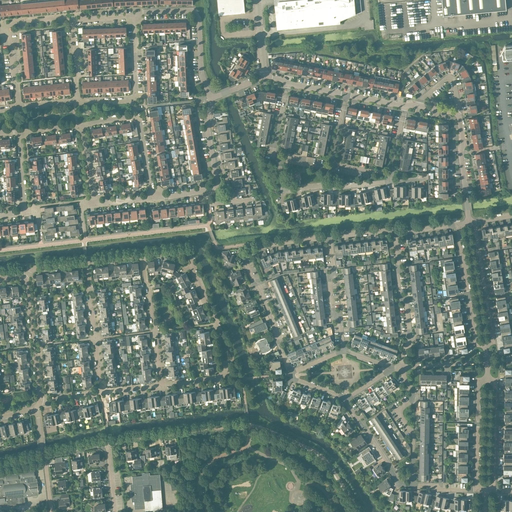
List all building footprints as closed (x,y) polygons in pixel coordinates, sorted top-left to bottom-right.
[(243,0),(217,0),(219,15),(245,13),(243,0)] [(277,0),(278,1),(275,17),(277,30),(340,24),(340,21),(355,14),(354,0),(277,0)] [(505,0),(441,0),(443,16),(506,10),(505,0)] [(187,50),(187,45),(185,45),(185,42),(178,42),(179,50),(187,50)] [(511,44),(505,45),(500,53),(502,54),(502,59),(511,58),(511,44)] [(157,55),(157,47),(148,47),(148,50),(146,50),(146,55),(155,55),(157,55)] [(242,54),(239,60),(247,65),(249,61),(248,61),(249,59),(248,58),(250,56),(248,54),(245,53),(243,55),(242,54)] [(247,65),(239,60),(237,58),(234,63),(233,62),(232,62),(236,65),(248,73),(249,71),(245,68),(247,65)] [(248,73),(236,65),(232,62),(232,63),(233,64),(230,68),(232,70),(240,75),(242,72),(247,75),(248,73)] [(445,70),(442,63),(435,65),(441,72),(445,70)] [(457,72),(463,65),(456,63),(453,70),(457,72)] [(441,72),(435,65),(434,64),(432,65),(433,67),(430,69),(436,76),(441,72)] [(467,72),(463,65),(457,72),(460,76),(467,72)] [(436,76),(430,69),(426,73),(431,80),(436,76)] [(238,78),(240,75),(232,70),(229,75),(230,75),(229,78),(231,80),(233,81),(235,79),(236,80),(237,78),(238,78)] [(469,71),(467,72),(460,76),(462,80),(470,78),(469,76),(471,75),(469,71)] [(427,84),(431,80),(426,73),(421,77),(427,84)] [(427,84),(421,77),(419,75),(415,79),(422,87),(427,84)] [(473,78),(470,78),(462,80),(463,86),(471,84),(474,84),(473,78)] [(422,87),(415,79),(410,82),(418,91),(422,87)] [(418,91),(410,82),(405,87),(413,95),(418,91)] [(3,85),(3,90),(5,101),(11,100),(10,96),(11,96),(10,93),(9,89),(4,90),(4,85),(3,85)] [(261,100),(261,91),(255,94),(254,93),(250,94),(254,103),(261,100)] [(270,102),(271,92),(267,91),(267,92),(261,91),(261,100),(270,102)] [(254,103),(250,94),(247,96),(247,97),(245,97),(248,105),(254,103)] [(248,105),(245,97),(243,98),(243,97),(244,96),(243,96),(243,97),(239,99),(238,98),(239,99),(241,103),(240,105),(241,105),(241,104),(243,108),(248,105)] [(293,106),(295,97),(291,96),(290,97),(288,96),(287,105),(293,106)] [(328,113),(330,104),(326,103),(326,104),(324,103),(322,114),(328,115),(328,113)] [(159,115),(158,110),(157,107),(154,108),(149,109),(150,116),(159,115)] [(351,117),(353,108),(349,107),(349,108),(347,108),(345,116),(351,117)] [(227,121),(227,117),(222,117),(223,121),(217,122),(217,126),(214,127),(215,132),(218,131),(228,130),(227,121)] [(271,126),(272,120),(262,118),(262,117),(260,117),(259,119),(262,119),(261,124),(271,126)] [(297,124),(298,119),(287,117),(286,117),(288,117),(287,123),(297,125),(297,126),(299,127),(300,125),(297,124)] [(410,129),(412,119),(407,119),(407,120),(405,119),(404,127),(410,129)] [(130,123),(125,124),(127,132),(128,136),(138,134),(137,127),(134,128),(133,125),(131,125),(130,123)] [(127,132),(125,124),(121,125),(121,127),(119,127),(120,133),(127,132)] [(332,126),(333,126),(322,124),(321,129),(320,130),(331,132),(332,126)] [(120,133),(119,127),(116,128),(116,125),(111,126),(113,135),(120,133)] [(113,135),(111,126),(107,127),(107,129),(105,130),(106,136),(113,135)] [(106,136),(105,130),(102,130),(102,128),(97,129),(98,137),(106,136)] [(330,138),(331,132),(320,130),(321,129),(318,128),(318,130),(320,131),(319,136),(330,138)] [(356,135),(357,130),(345,128),(346,129),(345,134),(355,136),(355,137),(358,138),(358,136),(356,135)] [(98,137),(97,129),(92,129),(93,132),(90,132),(91,138),(94,138),(94,141),(99,140),(98,137)] [(269,138),(270,132),(260,130),(260,129),(258,129),(257,131),(260,131),(259,136),(269,138)] [(295,136),(296,131),(286,129),(285,135),(295,137),(294,138),(297,138),(297,136),(295,136)] [(231,134),(230,130),(228,130),(218,131),(219,136),(216,136),(216,141),(219,141),(229,139),(228,135),(231,134)] [(67,145),(66,133),(61,134),(61,137),(59,137),(59,143),(60,146),(67,145)] [(73,135),(71,135),(70,133),(66,133),(67,145),(74,144),(74,142),(74,141),(74,138),(73,135)] [(59,143),(59,137),(56,137),(56,135),(51,135),(52,144),(59,143)] [(390,137),(391,137),(392,138),(392,137),(380,135),(379,140),(379,141),(389,143),(390,137)] [(45,145),(44,138),(42,139),(42,136),(37,137),(38,145),(45,145)] [(268,144),(269,138),(259,136),(257,147),(259,147),(260,143),(268,144)] [(38,145),(37,137),(32,137),(33,140),(30,140),(31,146),(38,145)] [(10,139),(5,140),(6,148),(13,148),(13,142),(10,142),(10,139)] [(231,139),(229,139),(219,141),(220,145),(217,145),(217,151),(223,150),(230,149),(230,144),(232,144),(231,139)] [(388,149),(389,143),(379,141),(379,140),(377,139),(376,142),(379,142),(378,147),(388,149)] [(414,147),(415,142),(403,139),(403,140),(405,140),(404,146),(414,148),(414,149),(416,149),(417,147),(414,147)] [(327,149),(328,143),(318,141),(318,140),(316,140),(316,142),(318,143),(317,147),(327,149)] [(353,147),(354,142),(344,140),(343,146),(353,148),(353,149),(355,150),(356,148),(353,147)] [(292,149),(293,143),(283,141),(282,147),(292,149)] [(134,145),(134,143),(128,144),(129,151),(138,150),(137,145),(134,145)] [(326,155),(327,149),(317,147),(316,153),(326,155)] [(103,155),(102,148),(96,149),(96,152),(94,152),(95,157),(103,155)] [(235,148),(230,149),(223,150),(223,154),(220,154),(221,160),(226,159),(234,158),(233,153),(236,153),(235,148)] [(138,154),(138,150),(129,151),(130,158),(136,157),(136,155),(138,154)] [(386,161),(387,155),(377,153),(377,152),(374,151),(374,153),(377,154),(376,159),(386,161)] [(351,160),(352,154),(342,152),(341,158),(351,160)] [(412,158),(413,154),(403,152),(401,157),(412,159),(411,161),(414,161),(414,159),(412,158)] [(76,160),(76,155),(73,156),(73,153),(64,154),(64,161),(68,161),(76,160)] [(104,163),(103,155),(95,157),(95,162),(98,161),(98,164),(104,163)] [(44,164),(43,156),(34,157),(35,160),(32,160),(33,165),(41,164),(44,164)] [(137,159),(136,157),(130,158),(132,165),(140,164),(139,159),(137,159)] [(239,157),(234,158),(226,159),(227,163),(224,163),(224,169),(230,168),(237,167),(237,162),(239,162),(239,157)] [(385,167),(386,161),(376,159),(374,165),(385,167)] [(77,165),(76,160),(68,161),(68,168),(75,167),(74,165),(77,165)] [(105,170),(104,163),(98,164),(99,166),(96,166),(97,171),(105,170)] [(413,172),(414,166),(410,165),(400,163),(399,170),(413,172)] [(44,164),(41,164),(33,165),(33,170),(36,170),(36,172),(42,171),(45,171),(44,164)] [(141,168),(140,164),(132,165),(133,172),(139,171),(138,169),(141,168)] [(242,166),(237,167),(230,168),(230,172),(227,172),(228,178),(234,177),(241,176),(240,171),(243,171),(242,166)] [(78,174),(77,170),(75,170),(75,167),(68,168),(65,168),(66,176),(78,174)] [(107,177),(105,170),(97,171),(98,176),(100,175),(101,178),(107,177)] [(43,178),(42,171),(36,172),(36,174),(34,175),(35,179),(43,178)] [(139,174),(139,171),(133,172),(134,179),(142,178),(142,173),(139,174)] [(203,178),(202,173),(193,175),(195,182),(199,181),(199,179),(203,178)] [(78,179),(78,174),(66,176),(67,183),(76,182),(76,179),(78,179)] [(246,175),(241,176),(234,177),(234,181),(231,181),(232,187),(237,186),(245,185),(244,180),(246,180),(246,175)] [(109,176),(107,177),(101,178),(101,180),(99,181),(99,185),(108,184),(110,184),(109,176)] [(46,178),(43,178),(35,179),(35,184),(38,184),(38,186),(44,186),(47,185),(46,178)] [(143,183),(142,178),(134,179),(131,180),(133,190),(139,189),(138,186),(141,186),(141,183),(143,183)] [(80,189),(79,184),(77,184),(76,182),(67,183),(68,190),(71,190),(80,189)] [(109,191),(108,184),(99,185),(100,190),(103,190),(103,192),(109,191)] [(251,194),(250,189),(249,184),(245,185),(237,186),(238,190),(235,190),(235,196),(251,194)] [(45,193),(44,186),(38,186),(38,189),(36,189),(36,194),(45,193)] [(400,196),(400,186),(394,186),(394,190),(390,191),(391,197),(394,196),(400,196)] [(409,197),(409,191),(406,191),(406,186),(400,186),(400,196),(406,196),(409,197)] [(391,197),(390,191),(387,191),(386,187),(380,188),(382,198),(388,197),(391,197)] [(418,197),(418,187),(412,187),(412,191),(409,191),(409,197),(412,197),(418,197)] [(423,187),(418,187),(418,197),(426,197),(426,191),(423,191),(423,187)] [(382,201),(382,198),(380,188),(374,190),(375,194),(372,195),(373,200),(376,199),(377,202),(382,201)] [(80,193),(80,189),(71,190),(72,197),(78,196),(78,194),(80,193)] [(373,200),(372,195),(369,195),(368,191),(363,193),(365,202),(370,201),(373,200)] [(46,200),(45,197),(48,197),(48,192),(45,193),(36,194),(37,198),(39,198),(40,201),(46,200)] [(365,202),(363,193),(357,194),(358,198),(354,198),(355,204),(355,207),(359,206),(365,205),(365,202)] [(327,204),(327,194),(321,194),(321,198),(317,198),(318,204),(318,207),(321,206),(327,206),(327,204)] [(336,204),(336,198),(333,198),(333,194),(327,194),(327,204),(327,206),(333,206),(336,207),(336,204)] [(345,205),(345,194),(339,194),(339,199),(336,198),(336,204),(339,204),(345,205)] [(355,204),(354,198),(351,199),(351,194),(345,194),(345,205),(345,207),(351,207),(355,207),(355,204)] [(17,200),(16,195),(8,196),(5,196),(5,203),(14,203),(14,200),(17,200)] [(318,204),(317,198),(314,199),(313,195),(307,196),(309,206),(310,208),(315,207),(318,207),(318,204)] [(309,206),(307,196),(301,197),(302,201),(299,202),(300,208),(303,207),(309,206)] [(300,208),(299,202),(296,203),(295,199),(290,200),(292,210),(298,209),(300,208)] [(292,210),(290,200),(284,201),(285,205),(282,206),(283,212),(292,210)] [(195,203),(194,203),(196,214),(204,213),(203,202),(199,203),(200,203),(195,204),(195,203)] [(196,214),(194,203),(191,204),(186,205),(186,204),(187,215),(196,214)] [(256,207),(252,207),(253,220),(258,219),(257,217),(262,216),(261,203),(256,204),(256,207)] [(187,215),(186,204),(183,205),(178,205),(179,216),(187,215)] [(253,220),(252,207),(251,204),(246,205),(247,208),(242,208),(243,218),(244,221),(253,220)] [(73,205),(59,206),(60,216),(75,215),(77,215),(78,215),(76,209),(74,209),(73,205)] [(179,216),(178,205),(174,206),(175,206),(170,206),(169,206),(171,217),(179,216)] [(243,218),(242,208),(242,205),(237,206),(237,209),(233,209),(234,219),(234,222),(239,221),(239,219),(243,218)] [(60,216),(59,206),(45,208),(45,212),(43,213),(43,219),(46,218),(60,216)] [(171,217),(169,206),(166,207),(161,207),(162,218),(171,217)] [(234,219),(233,209),(233,206),(228,207),(228,210),(224,211),(225,220),(225,223),(230,222),(229,220),(234,219)] [(136,208),(138,219),(146,218),(145,207),(140,208),(136,208)] [(162,218),(161,207),(158,208),(153,209),(154,219),(162,218)] [(138,219),(136,208),(132,209),(128,209),(129,220),(138,219)] [(225,220),(224,211),(223,208),(218,208),(219,211),(214,212),(215,216),(212,216),(212,220),(215,220),(216,224),(220,223),(220,221),(225,220)] [(129,220),(128,209),(123,210),(120,210),(121,221),(129,220)] [(121,221),(120,210),(115,211),(111,211),(113,222),(121,221)] [(113,222),(111,211),(107,212),(103,212),(104,223),(113,222)] [(104,223),(103,212),(98,213),(95,213),(96,224),(104,223)] [(96,224),(95,213),(90,214),(86,214),(88,225),(96,224)] [(75,219),(75,215),(60,216),(62,227),(76,225),(79,225),(77,219),(75,219)] [(62,227),(60,216),(46,218),(46,223),(44,223),(44,229),(47,229),(62,227)] [(25,222),(26,232),(29,232),(29,235),(35,234),(35,231),(38,231),(37,224),(34,224),(33,221),(28,221),(25,222)] [(26,232),(25,222),(20,222),(16,223),(18,233),(21,233),(21,236),(26,235),(26,232)] [(18,233),(16,223),(12,223),(8,224),(9,234),(12,234),(13,237),(18,236),(18,233)] [(9,234),(8,224),(3,224),(0,224),(0,227),(1,235),(9,234)] [(76,229),(76,225),(62,227),(62,231),(70,230),(71,236),(80,235),(79,229),(78,229),(76,229)] [(511,234),(511,231),(511,225),(507,226),(507,225),(503,226),(504,227),(505,236),(511,234)] [(505,236),(504,227),(500,227),(500,226),(496,227),(496,228),(498,237),(505,236)] [(62,231),(62,227),(47,229),(48,233),(46,233),(45,233),(45,239),(46,239),(55,238),(54,232),(62,231)] [(498,237),(496,228),(492,228),(492,227),(489,228),(489,229),(490,238),(498,237)] [(490,238),(489,229),(485,230),(485,229),(481,229),(483,240),(490,238)] [(449,235),(445,236),(446,245),(454,244),(452,234),(449,234),(449,235)] [(446,245),(445,236),(445,235),(441,235),(441,236),(438,237),(439,246),(446,245)] [(439,246),(438,237),(437,236),(434,237),(434,238),(430,238),(432,248),(439,246)] [(432,248),(430,238),(430,237),(426,238),(427,239),(423,239),(424,249),(432,248)] [(424,249),(423,239),(423,238),(419,239),(419,240),(415,240),(417,250),(424,249)] [(388,249),(387,240),(382,240),(382,239),(379,240),(379,241),(380,250),(388,249)] [(380,250),(379,241),(375,241),(375,240),(371,241),(371,242),(373,251),(380,250)] [(417,250),(415,240),(412,240),(412,241),(408,242),(409,251),(417,250)] [(373,251),(371,242),(368,242),(367,241),(364,241),(364,242),(365,252),(373,251)] [(365,252),(364,242),(360,243),(360,242),(356,242),(356,243),(358,253),(365,252)] [(358,253),(356,243),(353,244),(353,243),(349,243),(349,244),(350,254),(358,253)] [(350,254),(349,244),(345,245),(345,244),(341,244),(342,245),(343,255),(350,254)] [(343,255),(342,245),(338,246),(338,245),(334,245),(335,256),(343,255)] [(323,257),(322,247),(318,248),(318,247),(314,247),(314,248),(316,258),(323,257)] [(316,258),(314,248),(310,249),(310,248),(307,248),(307,249),(308,259),(316,258)] [(308,259),(307,249),(303,250),(303,249),(299,249),(299,250),(301,260),(308,259)] [(293,260),(292,251),(288,251),(288,250),(284,251),(284,252),(286,261),(293,260)] [(301,260),(299,250),(296,251),(295,250),(292,250),(292,251),(293,260),(301,260)] [(228,268),(237,264),(233,255),(230,256),(228,251),(222,252),(224,259),(228,268)] [(286,261),(284,252),(281,252),(281,251),(277,252),(277,253),(278,262),(286,261)] [(278,262),(277,253),(271,255),(271,254),(267,255),(268,256),(271,265),(278,262)] [(271,265),(268,256),(264,258),(264,257),(260,258),(264,268),(271,265)] [(452,261),(452,258),(440,260),(441,266),(444,266),(454,264),(453,260),(452,261)] [(167,272),(169,263),(163,261),(162,266),(158,267),(158,274),(161,274),(161,271),(167,272)] [(158,274),(158,267),(154,267),(154,262),(148,262),(149,272),(154,271),(155,274),(158,274)] [(139,276),(139,273),(138,263),(131,264),(132,270),(129,270),(130,277),(134,277),(134,276),(139,276)] [(175,264),(169,263),(167,272),(172,274),(171,277),(173,278),(177,272),(174,269),(175,264)] [(130,277),(129,270),(126,271),(125,264),(120,265),(121,275),(121,278),(126,277),(126,278),(130,277)] [(121,275),(120,265),(114,266),(114,272),(112,272),(112,279),(116,279),(115,275),(121,275)] [(103,277),(102,267),(96,268),(96,274),(93,275),(94,281),(98,281),(97,278),(103,277)] [(112,279),(112,272),(108,273),(108,267),(102,267),(103,277),(108,276),(108,280),(112,279)] [(78,270),(72,271),(73,281),(79,280),(79,283),(83,283),(82,275),(79,275),(78,270)] [(237,285),(242,283),(240,279),(243,278),(239,270),(233,273),(232,270),(226,272),(228,277),(231,276),(233,282),(236,281),(237,285)] [(73,281),(72,271),(66,272),(67,277),(64,277),(65,285),(68,285),(68,281),(73,281)] [(65,285),(64,277),(61,277),(60,272),(54,273),(55,283),(61,282),(61,285),(65,285)] [(181,275),(177,272),(173,278),(174,280),(177,278),(180,283),(188,278),(185,273),(181,275)] [(55,283),(54,273),(48,274),(49,279),(46,279),(47,287),(51,287),(50,283),(55,283)] [(47,287),(46,279),(43,280),(42,275),(36,275),(37,285),(43,284),(43,287),(47,287)] [(282,283),(279,277),(270,281),(272,287),(282,283)] [(191,283),(188,278),(180,283),(182,287),(180,288),(181,291),(188,288),(187,286),(191,283)] [(284,289),(282,283),(272,287),(275,293),(284,289)] [(138,285),(132,286),(128,286),(129,294),(132,293),(133,293),(141,292),(141,288),(138,288),(138,285)] [(12,292),(9,292),(10,300),(13,300),(13,299),(18,298),(17,286),(11,287),(12,292)] [(10,300),(9,292),(6,293),(5,288),(0,288),(0,294),(0,298),(6,297),(6,300),(10,300)] [(189,291),(188,288),(181,291),(183,295),(184,294),(186,299),(188,298),(197,295),(195,289),(189,291)] [(243,302),(251,299),(248,292),(247,293),(245,290),(242,291),(241,288),(235,291),(237,296),(236,296),(237,297),(237,298),(238,299),(239,299),(240,299),(241,299),(242,299),(243,302)] [(458,292),(457,288),(448,289),(445,290),(446,296),(457,294),(457,292),(458,292)] [(108,296),(107,289),(101,289),(101,292),(99,293),(99,297),(108,296)] [(277,298),(286,294),(284,289),(275,293),(277,298)] [(78,292),(72,293),(73,300),(82,299),(81,295),(78,295),(78,292)] [(142,297),(141,292),(133,293),(133,301),(140,300),(139,297),(142,297)] [(289,300),(286,294),(277,298),(279,304),(289,300)] [(199,300),(197,295),(188,298),(190,303),(187,305),(188,308),(195,305),(194,302),(199,300)] [(48,303),(47,296),(41,296),(41,299),(39,300),(39,304),(48,303)] [(109,304),(108,296),(99,297),(100,302),(102,302),(103,304),(109,304)] [(82,304),(82,299),(73,300),(74,308),(80,307),(80,305),(82,304)] [(140,303),(140,300),(133,301),(134,308),(143,307),(143,302),(140,303)] [(251,317),(259,313),(258,310),(257,308),(255,309),(253,304),(257,303),(255,300),(241,306),(242,308),(245,307),(246,308),(245,309),(247,312),(249,311),(251,317)] [(281,309),(291,305),(289,300),(279,304),(281,309)] [(49,311),(48,303),(39,304),(40,309),(43,309),(43,312),(49,311)] [(110,311),(109,304),(103,304),(103,307),(100,307),(101,312),(110,311)] [(196,308),(195,305),(188,308),(189,311),(193,310),(195,315),(204,311),(201,306),(196,308)] [(284,315),(293,311),(291,305),(281,309),(284,315)] [(20,312),(20,307),(11,308),(12,315),(18,315),(18,312),(20,312)] [(80,310),(80,307),(74,308),(75,315),(83,314),(83,310),(80,310)] [(144,312),(143,307),(134,308),(135,316),(141,315),(141,312),(144,312)] [(50,318),(49,311),(43,312),(43,314),(40,315),(41,319),(50,318)] [(111,319),(110,311),(101,312),(101,317),(104,317),(104,319),(111,319)] [(206,317),(204,311),(195,315),(197,320),(194,321),(195,324),(202,323),(201,319),(206,317)] [(286,321),(296,317),(293,311),(284,315),(286,321)] [(84,319),(83,314),(75,315),(75,323),(82,322),(81,319),(84,319)] [(18,317),(18,315),(12,315),(9,316),(10,323),(13,323),(22,322),(21,317),(18,317)] [(142,318),(141,315),(135,316),(136,323),(145,322),(144,317),(142,318)] [(288,326),(298,322),(296,317),(286,321),(288,326)] [(51,326),(50,318),(41,319),(42,324),(44,324),(45,327),(51,326)] [(112,326),(111,319),(104,319),(105,322),(102,322),(103,327),(112,326)] [(265,322),(263,323),(262,319),(254,322),(250,324),(251,328),(250,328),(251,328),(252,328),(253,331),(255,331),(255,333),(258,332),(259,332),(260,331),(262,331),(263,331),(264,331),(267,329),(267,328),(265,322)] [(22,327),(22,322),(13,323),(14,330),(20,330),(20,327),(22,327)] [(82,325),(82,322),(75,323),(76,330),(85,329),(85,324),(82,325)] [(145,327),(145,322),(136,323),(137,331),(143,330),(143,327),(145,327)] [(291,332),(300,328),(298,322),(288,326),(291,332)] [(52,333),(51,326),(45,327),(45,329),(42,329),(43,334),(52,333)] [(112,334),(112,326),(103,327),(103,332),(106,332),(106,335),(112,334)] [(293,337),(302,333),(300,328),(291,332),(293,337)] [(86,334),(85,329),(76,330),(77,338),(83,337),(83,334),(86,334)] [(203,329),(196,330),(197,339),(200,339),(210,337),(209,332),(203,332),(203,329)] [(53,341),(52,333),(43,334),(43,339),(46,339),(46,342),(53,341)] [(174,340),(173,333),(167,333),(167,336),(164,337),(165,341),(174,340)] [(365,349),(369,340),(366,339),(367,336),(363,334),(362,337),(358,346),(358,347),(358,348),(359,348),(360,349),(361,349),(361,348),(362,348),(362,347),(365,349)] [(358,346),(362,337),(355,335),(351,344),(351,345),(352,345),(352,346),(353,346),(354,346),(355,345),(358,346)] [(144,336),(138,337),(139,344),(148,343),(147,339),(144,339),(144,336)] [(330,336),(323,339),(327,348),(330,347),(331,347),(331,348),(332,348),(333,348),(333,347),(334,347),(334,346),(334,345),(333,345),(330,336)] [(24,341),(23,337),(15,338),(15,345),(22,345),(21,342),(24,341)] [(211,343),(210,337),(200,339),(201,344),(197,344),(198,348),(205,347),(205,344),(211,343)] [(266,338),(265,338),(264,338),(263,338),(262,338),(261,339),(260,339),(259,340),(258,340),(257,341),(257,342),(256,342),(255,343),(256,343),(259,347),(259,348),(260,353),(261,353),(262,353),(263,353),(264,353),(265,353),(266,353),(267,352),(268,352),(268,351),(269,351),(270,350),(271,350),(271,349),(272,348),(271,348),(268,345),(269,343),(265,342),(265,338),(266,338)] [(327,348),(323,339),(316,342),(320,351),(323,349),(323,350),(324,350),(325,351),(325,350),(326,350),(327,349),(327,348)] [(114,347),(113,340),(107,340),(107,343),(105,344),(105,348),(114,347)] [(175,348),(174,340),(165,341),(166,346),(168,346),(169,348),(175,348)] [(372,351),(376,342),(369,340),(365,349),(365,350),(366,350),(366,351),(367,351),(368,351),(369,350),(372,351)] [(320,351),(316,342),(309,345),(313,354),(316,352),(317,353),(318,353),(319,353),(320,353),(320,352),(320,351)] [(379,354),(383,345),(376,342),(372,351),(372,352),(372,353),(373,353),(373,354),(374,354),(375,354),(375,353),(376,353),(379,354)] [(84,346),(84,343),(78,344),(79,352),(88,351),(87,346),(84,346)] [(148,348),(148,343),(139,344),(140,352),(146,351),(145,349),(148,348)] [(511,344),(504,346),(504,348),(503,348),(502,347),(503,348),(504,352),(503,353),(504,352),(507,351),(507,352),(507,351),(510,351),(511,352),(511,351),(511,350),(511,344)] [(313,354),(309,345),(302,348),(306,357),(309,355),(310,355),(310,356),(311,356),(312,356),(313,355),(313,354)] [(386,357),(390,348),(383,345),(379,354),(379,355),(380,355),(380,356),(381,356),(382,356),(383,356),(383,355),(386,357)] [(54,347),(47,348),(47,350),(45,351),(45,355),(55,354),(54,347)] [(115,355),(114,347),(105,348),(106,353),(108,353),(109,356),(115,355)] [(206,350),(205,347),(198,348),(198,352),(202,351),(202,357),(212,355),(211,349),(206,350)] [(176,355),(175,348),(169,348),(169,351),(166,352),(167,356),(176,355)] [(306,357),(302,348),(295,351),(299,360),(302,358),(303,358),(303,359),(304,359),(305,359),(306,358),(306,357)] [(394,359),(397,350),(390,348),(386,357),(386,358),(387,358),(387,359),(388,359),(389,359),(389,358),(390,358),(394,359)] [(22,351),(16,351),(17,359),(26,358),(25,353),(23,353),(22,351)] [(88,355),(88,351),(79,352),(80,359),(86,358),(86,356),(88,355)] [(146,354),(146,351),(140,352),(140,359),(149,358),(149,354),(146,354)] [(299,360),(295,351),(288,354),(292,363),(296,361),(296,362),(297,362),(298,362),(299,361),(299,360)] [(56,362),(55,354),(45,355),(46,360),(49,360),(49,363),(56,362)] [(116,362),(115,355),(109,356),(109,358),(106,359),(107,363),(116,362)] [(176,363),(176,355),(167,356),(167,361),(170,361),(170,363),(176,363)] [(213,361),(212,355),(202,357),(203,362),(200,362),(200,366),(208,365),(207,362),(213,361)] [(27,363),(26,358),(17,359),(18,367),(24,366),(24,363),(27,363)] [(86,361),(86,358),(80,359),(81,366),(90,365),(89,361),(86,361)] [(150,363),(149,358),(140,359),(141,367),(147,366),(147,364),(150,363)] [(280,368),(280,361),(271,362),(272,372),(276,371),(276,372),(275,373),(275,374),(276,373),(279,372),(279,373),(279,372),(282,372),(283,373),(282,372),(281,368),(282,367),(281,368),(280,368)] [(56,369),(56,362),(49,363),(49,365),(47,366),(47,370),(56,369)] [(117,370),(116,362),(107,363),(107,368),(110,368),(110,370),(117,370)] [(177,370),(176,363),(170,363),(171,366),(168,366),(169,371),(177,370)] [(90,370),(90,365),(81,366),(82,374),(88,373),(87,371),(90,370)] [(208,368),(208,365),(200,366),(200,370),(204,369),(205,375),(214,374),(213,367),(208,368)] [(24,368),(24,366),(18,367),(19,374),(28,373),(27,368),(24,368)] [(148,369),(147,366),(141,367),(142,374),(151,373),(150,369),(148,369)] [(57,377),(56,369),(47,370),(48,375),(50,375),(51,378),(57,377)] [(119,369),(117,370),(110,370),(111,373),(108,373),(109,378),(118,377),(119,377),(118,374),(120,374),(119,369)] [(178,378),(177,370),(169,371),(169,376),(172,376),(172,379),(178,378)] [(28,378),(28,373),(19,374),(19,381),(26,381),(26,378),(28,378)] [(88,376),(88,373),(82,374),(82,381),(91,380),(91,376),(88,376)] [(152,378),(151,373),(142,374),(143,381),(140,382),(140,384),(146,383),(146,382),(149,381),(149,378),(152,378)] [(58,384),(57,377),(51,378),(51,380),(48,381),(49,385),(58,384)] [(118,385),(118,377),(109,378),(109,383),(112,383),(112,386),(118,385)] [(282,379),(283,378),(282,379),(276,380),(275,379),(276,380),(276,381),(273,381),(273,391),(282,391),(281,383),(282,383),(283,384),(284,384),(282,383),(282,379)] [(399,386),(395,381),(394,379),(392,381),(391,380),(388,382),(387,382),(387,381),(386,381),(385,382),(384,383),(384,384),(385,384),(385,385),(390,392),(399,386)] [(92,385),(91,380),(82,381),(83,389),(89,388),(89,385),(92,385)] [(26,383),(26,381),(19,381),(20,389),(21,389),(21,391),(27,390),(27,388),(30,388),(29,383),(26,383)] [(59,391),(58,384),(49,385),(49,390),(52,390),(53,393),(59,392),(59,391)] [(390,392),(385,385),(383,387),(382,386),(379,388),(378,388),(378,387),(377,387),(376,387),(376,388),(376,389),(376,390),(377,391),(381,398),(390,392)] [(230,387),(225,388),(226,397),(230,397),(230,399),(231,400),(236,399),(234,388),(230,389),(230,387)] [(226,397),(225,388),(221,389),(221,390),(216,390),(218,401),(222,401),(223,400),(222,398),(226,397)] [(208,400),(207,390),(203,391),(203,392),(198,393),(200,403),(204,403),(205,402),(205,400),(208,400)] [(218,401),(216,390),(212,391),(212,390),(207,390),(208,400),(212,399),(212,401),(213,402),(218,401)] [(297,401),(300,394),(300,392),(300,391),(300,390),(299,390),(298,390),(297,390),(297,391),(293,390),(293,391),(290,390),(287,398),(297,401)] [(372,404),(381,398),(377,391),(374,393),(374,392),(370,394),(369,393),(368,393),(367,393),(367,394),(367,395),(367,396),(368,397),(372,404)] [(190,402),(189,392),(185,393),(185,394),(180,395),(182,406),(186,405),(187,404),(186,402),(190,402)] [(200,403),(198,393),(194,393),(194,392),(189,392),(190,402),(194,401),(194,403),(195,404),(200,403)] [(307,405),(310,397),(310,396),(310,395),(310,394),(309,393),(308,393),(308,394),(307,394),(307,395),(303,393),(303,394),(300,394),(297,401),(307,405)] [(172,404),(171,394),(167,395),(167,396),(163,397),(164,408),(168,407),(169,407),(169,404),(172,404)] [(182,406),(180,395),(176,395),(176,394),(171,394),(172,404),(176,403),(176,406),(177,406),(182,406)] [(164,408),(163,397),(158,397),(158,396),(154,397),(155,406),(158,405),(158,408),(159,408),(164,408)] [(155,406),(154,397),(149,397),(149,398),(145,399),(146,410),(150,409),(151,409),(151,406),(155,406)] [(317,408),(320,401),(320,399),(320,398),(320,397),(319,397),(318,397),(317,398),(313,397),(312,398),(310,397),(307,405),(317,408)] [(363,410),(372,404),(368,397),(365,398),(365,397),(361,400),(361,399),(360,399),(359,399),(358,400),(358,401),(358,402),(363,410)] [(146,410),(145,399),(140,399),(140,398),(135,399),(137,408),(140,408),(141,410),(146,410)] [(137,408),(135,399),(131,399),(131,400),(127,401),(128,412),(132,412),(133,411),(133,409),(137,408)] [(128,412),(127,401),(122,402),(122,400),(118,401),(119,410),(122,410),(122,412),(123,413),(128,412)] [(327,412),(330,404),(330,403),(330,402),(330,401),(329,401),(328,401),(327,401),(327,402),(323,400),(322,402),(320,401),(317,408),(327,412)] [(119,410),(118,401),(113,401),(113,403),(108,403),(110,414),(115,414),(115,413),(115,411),(119,410)] [(94,405),(88,406),(91,416),(100,414),(97,403),(93,404),(94,405)] [(337,416),(340,407),(340,406),(340,405),(340,404),(339,404),(338,404),(337,405),(333,404),(332,405),(330,404),(327,412),(337,416)] [(91,416),(88,406),(83,407),(83,406),(79,407),(82,418),(91,416)] [(82,418),(79,407),(76,408),(76,409),(71,410),(73,420),(82,418)] [(73,420),(71,410),(66,411),(65,410),(62,411),(64,422),(73,420)] [(64,422),(62,411),(58,412),(59,413),(53,414),(56,424),(64,422)] [(468,416),(468,412),(456,412),(456,418),(457,418),(457,421),(456,421),(467,421),(467,418),(467,416),(468,416)] [(56,424),(53,414),(48,415),(48,414),(44,415),(45,421),(43,422),(44,426),(46,426),(56,424)] [(379,414),(370,420),(374,425),(382,420),(379,414)] [(340,427),(345,436),(353,430),(347,422),(345,419),(346,419),(343,415),(337,424),(337,425),(337,426),(338,427),(339,427),(340,427)] [(377,430),(386,425),(382,420),(374,425),(377,430)] [(17,422),(17,425),(19,433),(20,435),(24,434),(25,432),(29,431),(27,422),(23,423),(23,421),(17,422)] [(19,433),(17,425),(15,425),(14,423),(8,424),(9,427),(11,435),(11,437),(15,436),(17,434),(19,433)] [(468,432),(468,429),(467,429),(467,426),(467,423),(459,423),(459,426),(458,426),(458,433),(468,432)] [(11,435),(9,427),(6,428),(5,425),(0,426),(0,429),(2,437),(2,439),(6,438),(8,436),(11,435)] [(389,429),(386,425),(377,430),(380,435),(389,429)] [(383,440),(392,434),(389,429),(380,435),(383,440)] [(395,439),(392,434),(383,440),(387,445),(395,439)] [(356,447),(358,450),(367,444),(363,438),(362,439),(361,439),(359,436),(350,442),(354,448),(356,447)] [(399,445),(395,439),(387,445),(390,450),(399,445)] [(166,456),(167,456),(167,460),(174,459),(174,455),(177,455),(175,445),(165,447),(166,456)] [(394,455),(402,450),(399,445),(390,450),(394,455)] [(366,464),(367,465),(375,459),(376,458),(374,455),(373,455),(372,453),(373,453),(369,447),(360,452),(362,455),(361,456),(362,456),(364,459),(364,460),(364,461),(364,462),(364,463),(365,464),(366,464)] [(145,449),(147,458),(157,457),(156,448),(145,449)] [(137,459),(136,450),(126,451),(127,461),(134,460),(135,469),(142,468),(140,458),(137,459)] [(397,460),(405,454),(402,450),(394,455),(397,460)] [(90,466),(97,465),(96,461),(100,460),(99,453),(92,454),(92,457),(89,457),(90,466)] [(82,459),(72,460),(73,470),(83,468),(82,459)] [(63,470),(66,470),(65,461),(54,462),(56,474),(63,473),(63,470)] [(378,477),(386,472),(380,464),(372,469),(378,477)] [(34,469),(20,470),(20,472),(4,474),(4,477),(0,477),(0,504),(7,503),(8,506),(22,505),(21,497),(31,496),(38,495),(38,492),(38,491),(39,490),(39,489),(39,488),(39,487),(39,486),(39,485),(38,484),(38,483),(37,482),(37,481),(36,478),(35,478),(35,477),(34,469)] [(92,482),(101,481),(100,471),(90,472),(92,482)] [(163,509),(160,480),(160,474),(150,475),(149,473),(142,473),(142,476),(132,477),(133,484),(130,484),(132,502),(134,502),(135,509),(145,508),(145,511),(163,509)] [(390,484),(387,479),(378,485),(381,490),(383,489),(385,491),(384,493),(389,496),(393,489),(389,487),(388,486),(390,484)] [(58,481),(59,491),(68,490),(67,480),(58,481)] [(93,498),(103,497),(102,487),(92,488),(93,498)] [(405,501),(406,490),(400,490),(399,494),(396,494),(396,495),(396,500),(395,500),(396,500),(396,503),(405,503),(405,501)] [(414,501),(415,495),(411,495),(411,491),(406,490),(405,501),(413,501),(414,501)] [(423,503),(425,493),(419,492),(419,496),(415,495),(414,501),(416,501),(423,503)] [(61,497),(60,497),(60,502),(59,502),(60,508),(67,508),(67,505),(70,505),(69,493),(61,494),(61,497)] [(432,505),(433,499),(430,498),(431,494),(425,493),(423,503),(432,505)] [(441,507),(443,497),(437,496),(436,500),(433,499),(432,505),(441,507)] [(451,509),(451,503),(448,502),(449,498),(443,497),(441,507),(449,509),(451,509)] [(461,509),(461,499),(455,499),(455,503),(451,503),(451,509),(452,509),(461,509)] [(470,504),(470,503),(467,503),(467,499),(461,499),(461,509),(471,509),(470,509),(470,504)] [(508,510),(509,500),(503,500),(503,504),(499,504),(499,510),(498,510),(508,510)] [(94,511),(105,511),(105,503),(98,504),(98,506),(94,507),(94,511)]
